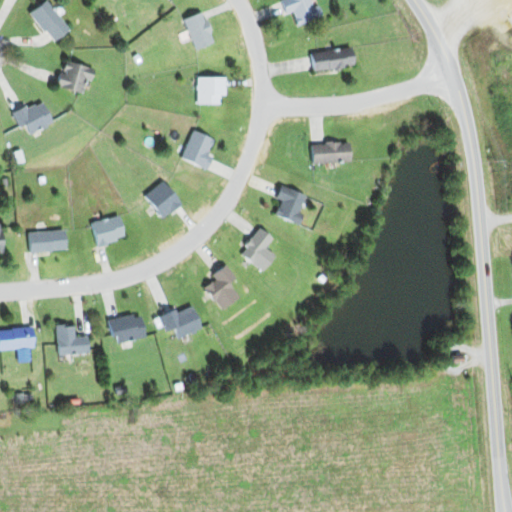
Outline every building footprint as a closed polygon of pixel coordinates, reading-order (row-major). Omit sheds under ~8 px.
[(51,42),(68,29),(44,0),(42,0),(28,13),(51,42)] [(278,0),(283,14),(291,12),(296,25),(321,17),(317,5),(311,6),(308,0),(278,0)] [(212,42),(201,11),(182,18),(193,49),(212,42)] [(311,71),(352,65),(349,46),(308,53),(311,71)] [(80,93),(84,79),(89,80),(92,68),(62,60),(55,87),(80,93)] [(224,77),(195,77),(195,103),(218,104),(218,95),(223,95),(224,77)] [(51,122),(40,101),(27,108),(24,103),(9,112),(18,128),(22,125),(28,135),(51,122)] [(205,169),(210,156),(205,154),(212,139),(191,130),(179,158),(205,169)] [(310,163),(348,162),(347,142),(309,143),(310,163)] [(159,219),(179,205),(162,180),(142,194),(159,219)] [(272,216),(298,224),(301,214),(297,212),(303,194),(277,185),(273,198),(278,200),(272,216)] [(122,239),(118,216),(90,221),(94,243),(122,239)] [(244,239),(239,244),(244,248),(239,253),(259,271),(273,256),(263,247),(271,239),(257,227),(245,240),(244,239)] [(63,230),(27,231),(28,252),(64,250),(63,230)] [(201,287),(219,310),(237,296),(226,283),(234,277),(223,264),(209,274),(212,278),(201,287)] [(157,315),(164,331),(171,328),(176,339),(200,328),(189,305),(175,311),(174,307),(157,315)] [(112,343),(143,337),(139,313),(107,319),(112,343)] [(55,354),(86,353),(85,336),(73,336),(72,324),(54,325),(55,354)] [(0,349),(31,348),(31,327),(0,328),(0,349)]
